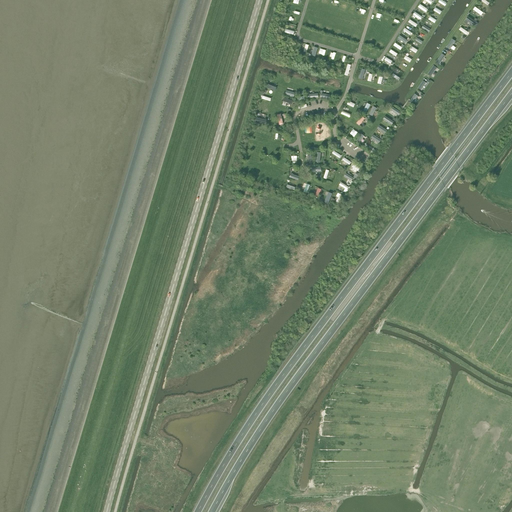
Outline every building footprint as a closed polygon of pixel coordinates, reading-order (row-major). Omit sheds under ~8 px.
[(422,3),(419,7),(427,13),(430,9),(422,3)] [(417,54),(420,50),(413,46),(411,49),(417,54)] [(444,53),(437,62),(441,65),(447,56),(444,53)] [(429,75),(432,77),(439,68),(435,65),(429,75)] [(368,114),(372,104),(368,102),(364,112),(368,114)] [(374,116),(378,108),(375,106),(370,114),(374,116)] [(381,125),(379,129),(387,134),(389,130),(381,125)] [(362,133),(357,142),(361,144),(366,135),(362,133)]
